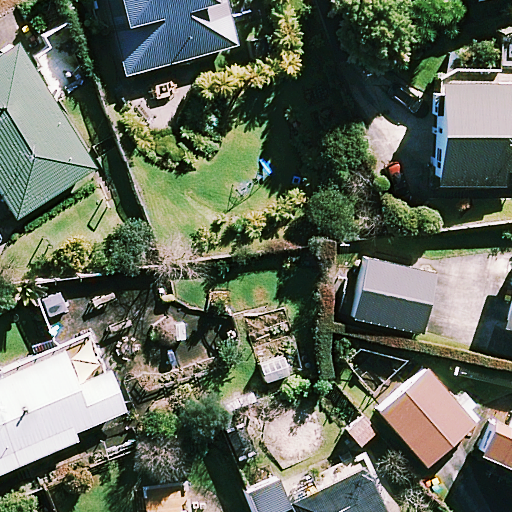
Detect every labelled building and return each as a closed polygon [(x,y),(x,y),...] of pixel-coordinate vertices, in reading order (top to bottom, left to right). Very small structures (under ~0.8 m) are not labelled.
[(108,0),(125,71),(231,46),(219,0),(108,0)] [(92,167),(12,40),(0,47),(0,195),(13,216),(92,167)] [(511,82),(437,79),(432,181),(511,184),(511,82)] [(431,271),(361,257),(349,317),(419,330),(431,271)] [(511,265),(499,324),(511,326),(511,265)] [(71,382),(58,349),(0,371),(0,467),(73,439),(70,430),(122,410),(105,368),(71,382)] [(421,463),(473,419),(464,408),(470,403),(461,391),(451,400),(425,369),(377,411),(421,463)] [(496,460),(489,476),(511,485),(511,491),(511,493),(511,492),(511,394),(500,389),(474,451),(496,460)] [(383,511),(361,463),(257,511),(383,511)]
